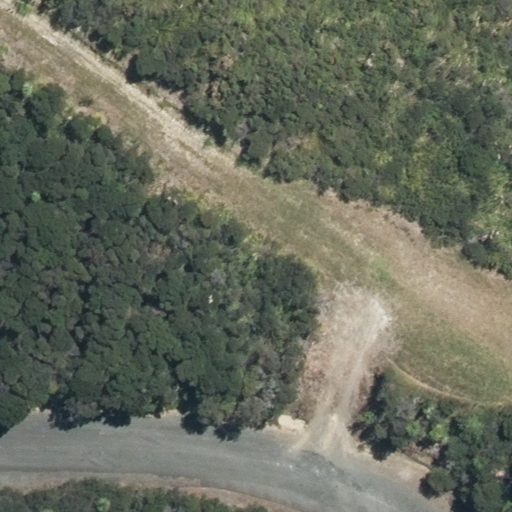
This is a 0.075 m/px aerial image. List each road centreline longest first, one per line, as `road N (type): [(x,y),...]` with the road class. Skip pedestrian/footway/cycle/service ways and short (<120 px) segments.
road 1 (track): [(511,340),(0,18)]
road 2 (track): [(311,479),(370,256)]
